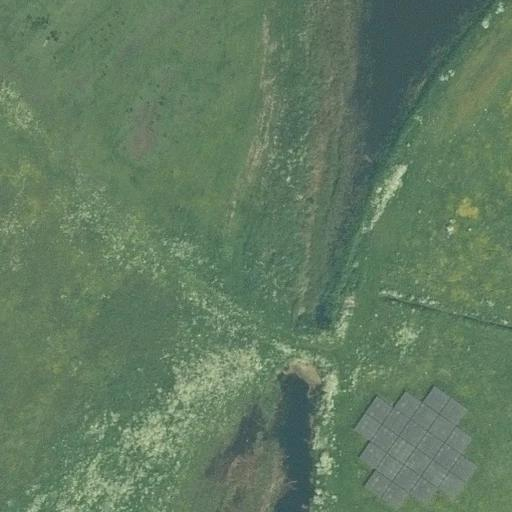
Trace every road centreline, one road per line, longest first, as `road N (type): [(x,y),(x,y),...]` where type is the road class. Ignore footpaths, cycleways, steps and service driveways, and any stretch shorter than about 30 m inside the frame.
road 1 (track): [(511,377),(503,363),(275,329),(149,240),(0,102)]
road 2 (track): [(511,25),(461,77),(393,191),(360,284),(333,446),(333,511)]
